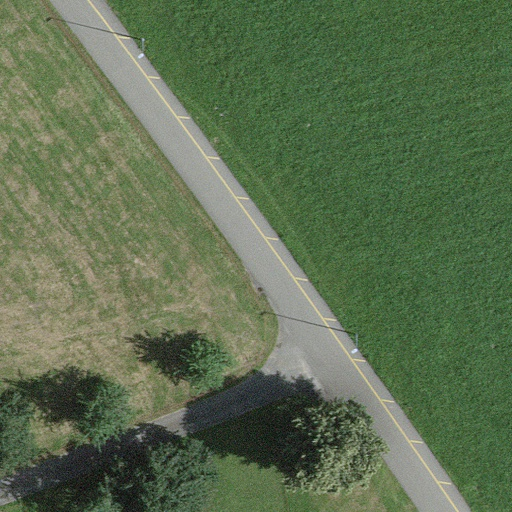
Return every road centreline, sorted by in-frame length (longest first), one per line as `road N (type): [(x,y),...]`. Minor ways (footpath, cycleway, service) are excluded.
road 1 (unclassified): [(76,0),(282,269),(448,511)]
road 2 (track): [(0,495),(351,370)]
